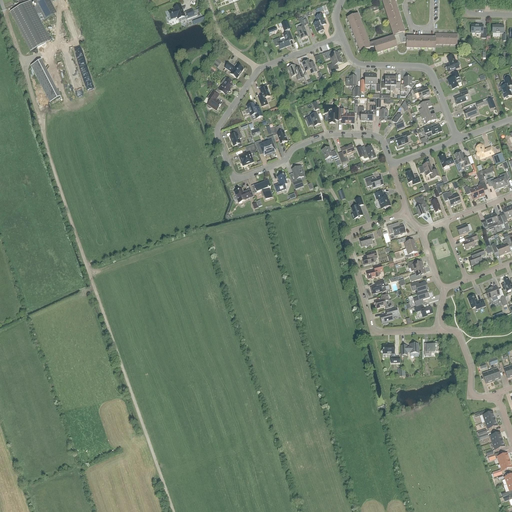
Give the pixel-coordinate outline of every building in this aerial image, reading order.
[(32,0),(37,9),(51,2),(54,0),(32,0)] [(403,39),(402,34),(404,33),(393,0),(387,0),(383,1),(386,9),(394,34),(394,36),(393,36),(393,37),(394,38),(373,44),(371,45),(369,46),(368,46),(369,48),(371,48),(372,47),(374,47),(376,54),(397,47),(398,51),(398,52),(399,53),(400,54),(401,54),(402,54),(403,54),(404,53),(405,52),(406,51),(406,50),(406,49),(435,49),(435,45),(457,45),(457,35),(454,35),(435,34),(435,39),(406,38),(406,39),(403,39)] [(51,42),(33,1),(12,10),(30,51),(51,42)] [(174,10),(168,12),(170,16),(169,17),(170,20),(171,21),(175,20),(176,18),(175,18),(177,18),(177,20),(179,23),(186,20),(185,19),(187,18),(187,20),(197,16),(196,16),(195,12),(193,13),(192,10),(185,12),(185,13),(184,13),(183,12),(184,12),(185,9),(182,8),(181,6),(173,9),(174,10)] [(377,6),(364,11),(365,15),(378,10),(377,6)] [(322,15),(315,17),(318,22),(313,24),(317,33),(320,32),(320,33),(321,34),(323,33),(323,32),(323,31),(324,31),(322,26),(326,25),(322,15)] [(369,48),(368,46),(368,45),(358,20),(357,15),(350,17),(347,19),(360,52),(370,49),(369,48)] [(193,25),(203,22),(206,21),(205,20),(204,17),(192,22),(193,25)] [(281,23),(284,32),(291,29),(287,21),(281,23)] [(304,27),(305,27),(303,23),(301,24),(300,26),(301,28),(297,29),(301,40),(308,37),(304,27)] [(268,29),(270,34),(277,30),(275,25),(268,29)] [(471,25),(471,33),(481,34),(481,39),(486,39),(486,30),(483,30),(483,26),(471,25)] [(492,26),(492,33),(492,37),(500,37),(500,34),(503,34),(503,26),(492,26)] [(280,50),(290,46),(289,42),(292,40),(289,33),(283,35),(285,40),(280,42),(280,40),(278,39),(273,41),(276,47),(278,46),(280,50)] [(331,56),(329,52),(323,54),(326,60),(330,59),(331,61),(340,58),(338,53),(331,56)] [(456,62),(453,56),(447,59),(449,64),(445,66),(448,73),(459,68),(458,66),(459,66),(460,65),(459,64),(459,62),(458,62),(456,62)] [(342,63),(340,58),(331,61),(332,64),(328,66),(329,68),(328,69),(330,73),(337,70),(335,66),(342,63)] [(310,63),(309,61),(302,63),(306,72),(311,70),(312,74),(317,72),(313,62),(310,63)] [(225,68),(231,73),(230,74),(237,79),(243,70),(236,65),(234,68),(232,66),(229,63),(225,68)] [(298,80),(303,78),(299,68),(296,69),(295,66),(288,69),(291,78),(297,76),(298,80)] [(461,83),(459,78),(457,72),(451,75),(452,78),(447,80),(448,84),(449,83),(452,90),(459,87),(458,84),(461,83)] [(217,89),(215,91),(219,94),(221,92),(226,96),(228,92),(230,92),(230,90),(232,87),(229,84),(231,81),(226,77),(222,82),(221,84),(222,85),(219,90),(217,89)] [(346,79),(346,85),(350,85),(350,86),(356,87),(356,77),(350,77),(350,79),(346,79)] [(387,89),(387,90),(389,91),(390,91),(390,92),(390,78),(385,78),(385,83),(382,83),(382,89),(387,89)] [(396,78),(390,78),(390,92),(390,91),(392,91),(394,90),(394,89),(400,89),(400,83),(396,83),(396,78)] [(404,86),(400,86),(400,93),(407,93),(407,88),(411,88),(411,78),(404,78),(404,86)] [(501,83),(500,85),(504,99),(505,98),(506,99),(507,99),(508,98),(508,97),(511,96),(509,87),(511,86),(511,83),(510,78),(504,80),(504,82),(501,83)] [(262,97),(258,98),(262,107),(268,105),(265,99),(270,97),(270,95),(269,92),(268,92),(266,87),(269,85),(261,88),(260,88),(261,90),(260,91),(262,97)] [(418,93),(420,99),(429,95),(427,88),(420,91),(419,88),(413,91),(414,95),(418,93)] [(466,101),(464,96),(468,94),(466,90),(459,92),(461,96),(454,98),(456,105),(466,101)] [(208,108),(209,109),(210,109),(211,109),(211,108),(216,112),(219,108),(220,107),(219,107),(222,104),(216,100),(219,95),(213,91),(207,99),(211,101),(207,105),(208,106),(208,107),(208,108)] [(493,97),(488,99),(491,109),(496,107),(493,97)] [(419,111),(421,115),(428,113),(426,109),(432,107),(429,101),(420,105),(422,110),(419,111)] [(246,107),(247,107),(248,109),(245,111),(246,111),(247,114),(247,115),(250,114),(251,116),(250,116),(250,117),(255,115),(256,119),(262,117),(259,108),(255,109),(253,104),(254,104),(246,107)] [(357,107),(357,114),(360,114),(360,122),(366,122),(367,113),(363,113),(363,107),(357,107)] [(370,113),(367,113),(366,122),(372,122),(372,115),(376,115),(376,107),(370,107),(370,113)] [(466,119),(470,118),(470,119),(478,116),(475,107),(470,110),(464,113),(466,119)] [(338,121),(339,110),(332,110),(332,115),(329,115),(329,117),(326,117),(326,116),(325,116),(325,122),(328,122),(328,124),(335,124),(335,121),(338,121)] [(348,124),(348,114),(348,111),(339,111),(339,119),(342,119),(342,124),(348,124)] [(427,124),(437,120),(434,114),(429,116),(428,113),(421,115),(422,120),(425,119),(427,124)] [(313,124),(314,127),(321,124),(316,114),(310,116),(310,117),(306,119),(305,118),(308,126),(309,126),(313,124)] [(397,131),(404,129),(403,124),(405,123),(403,120),(401,118),(402,118),(398,115),(392,122),(396,125),(396,127),(395,127),(397,131)] [(433,135),(441,132),(439,125),(435,127),(434,124),(423,128),(425,134),(431,132),(433,135)] [(282,144),(283,144),(283,143),(287,142),(284,131),(281,132),(279,126),(271,129),(273,137),(277,135),(280,144),(282,144)] [(237,145),(238,145),(239,148),(238,148),(239,148),(242,147),(239,139),(241,139),(242,138),(238,129),(230,132),(232,136),(229,137),(231,141),(233,147),(236,146),(237,145)] [(410,136),(408,131),(401,134),(403,137),(396,140),(398,147),(408,143),(406,137),(410,136)] [(269,143),(265,144),(269,154),(270,154),(271,154),(272,154),(273,154),(273,153),(275,152),(272,146),(275,144),(273,137),(268,139),(269,143)] [(262,145),(260,142),(256,143),(258,151),(261,150),(264,156),(266,156),(267,156),(268,156),(268,155),(269,154),(265,144),(262,145)] [(247,153),(239,156),(241,162),(243,166),(253,162),(249,152),(255,150),(253,145),(243,149),(245,149),(247,153)] [(355,153),(351,145),(341,149),(342,153),(338,154),(342,163),(348,161),(346,156),(355,153)] [(482,146),(480,145),(479,145),(478,146),(477,147),(478,149),(479,152),(478,153),(477,154),(478,155),(479,156),(480,156),(481,159),(493,154),(491,148),(484,151),(482,147),(482,146)] [(361,147),(356,149),(360,158),(363,157),(364,159),(365,159),(368,158),(369,160),(375,157),(371,146),(365,148),(366,152),(363,153),(361,148),(361,147)] [(322,153),(325,160),(330,158),(331,161),(338,158),(335,151),(331,153),(329,148),(323,150),(321,151),(322,153)] [(464,159),(461,153),(455,155),(456,160),(454,161),(458,173),(462,171),(461,168),(460,164),(464,162),(465,166),(470,165),(467,158),(464,159)] [(501,155),(493,158),(496,166),(504,162),(501,155)] [(454,164),(452,157),(446,159),(445,156),(438,158),(442,169),(449,166),(454,164)] [(420,174),(424,173),(426,176),(429,175),(431,180),(439,177),(436,170),(433,172),(429,163),(422,166),(423,167),(418,169),(419,169),(421,174),(420,174)] [(296,180),(297,180),(298,182),(293,184),(295,190),(303,187),(300,178),(304,177),(300,167),(303,166),(292,170),(296,180)] [(414,179),(412,172),(405,174),(408,184),(412,182),(413,185),(420,182),(418,177),(414,179)] [(497,179),(498,181),(501,189),(503,188),(504,189),(506,188),(506,187),(507,186),(505,181),(508,180),(506,173),(500,176),(500,177),(497,179)] [(283,175),(282,176),(277,178),(280,184),(274,186),(274,184),(273,184),(277,193),(286,190),(284,186),(287,185),(285,180),(287,180),(285,175),(283,176),(283,175)] [(372,186),(373,189),(383,185),(381,178),(372,181),(371,177),(364,179),(367,188),(372,186)] [(498,190),(501,189),(498,181),(494,182),(493,178),(487,181),(489,187),(493,186),(495,191),(496,191),(496,192),(499,191),(498,190)] [(479,187),(475,188),(479,198),(484,196),(482,189),(486,188),(483,180),(480,182),(478,186),(479,187)] [(266,182),(263,183),(258,185),(257,184),(251,187),(254,194),(260,192),(263,197),(264,197),(265,200),(272,198),(269,189),(270,188),(269,186),(270,186),(269,183),(269,184),(268,182),(266,182)] [(466,187),(464,188),(466,195),(470,194),(473,201),(479,198),(475,188),(471,190),(471,189),(466,187)] [(238,204),(246,201),(245,200),(253,197),(250,190),(244,192),(245,193),(243,193),(242,190),(234,193),(238,204)] [(384,208),(391,206),(389,201),(388,201),(386,196),(384,197),(382,192),(375,194),(377,200),(378,199),(379,202),(379,203),(379,205),(380,206),(382,205),(384,208)] [(445,202),(448,201),(450,207),(456,205),(452,196),(450,192),(447,193),(442,195),(445,202)] [(456,205),(461,203),(457,194),(452,196),(456,205)] [(363,216),(360,206),(363,205),(361,198),(355,200),(357,206),(351,208),(353,213),(351,214),(353,219),(363,216)] [(441,211),(439,207),(440,207),(437,200),(434,201),(433,199),(430,200),(432,206),(430,207),(430,208),(430,210),(431,210),(434,209),(435,213),(441,211)] [(428,211),(424,200),(418,203),(419,207),(416,208),(419,217),(425,215),(423,208),(424,208),(426,212),(428,211)] [(504,226),(508,225),(506,220),(511,218),(508,209),(502,211),(503,214),(500,215),(504,226)] [(497,220),(495,214),(489,216),(494,227),(497,225),(498,227),(503,224),(501,219),(497,220)] [(481,223),(482,226),(484,231),(488,229),(494,227),(489,216),(484,218),(485,221),(481,223)] [(401,236),(402,235),(403,234),(402,234),(405,233),(403,226),(395,228),(394,225),(387,227),(390,235),(394,234),(395,236),(399,235),(400,236),(401,236)] [(459,236),(469,232),(466,225),(457,229),(459,236)] [(373,234),(367,235),(368,239),(360,241),(361,247),(365,246),(365,247),(366,248),(368,247),(369,246),(369,245),(372,244),(371,241),(374,240),(373,234)] [(464,239),(465,243),(463,244),(465,250),(475,247),(473,242),(477,240),(475,235),(464,239)] [(504,245),(501,246),(505,255),(510,253),(507,246),(511,245),(508,237),(504,238),(505,241),(503,242),(504,245)] [(415,247),(413,241),(413,239),(411,240),(410,240),(405,242),(404,238),(397,241),(398,244),(404,242),(406,250),(415,247)] [(494,252),(497,250),(499,257),(505,255),(501,246),(496,248),(494,244),(491,245),(494,252)] [(417,252),(415,247),(406,250),(407,253),(404,254),(406,260),(412,258),(411,255),(417,252)] [(482,262),(480,257),(485,255),(483,250),(470,255),(472,259),(469,260),(471,266),(474,265),(475,266),(479,265),(478,264),(482,262)] [(377,259),(375,252),(365,255),(366,259),(363,260),(364,266),(375,263),(374,260),(377,259)] [(414,271),(423,268),(421,262),(415,264),(414,261),(407,264),(409,269),(411,269),(412,272),(409,273),(414,271)] [(380,273),(383,272),(381,265),(373,267),(374,271),(366,273),(368,280),(371,279),(371,280),(374,279),(374,278),(378,277),(380,273)] [(420,280),(419,276),(425,274),(423,268),(414,271),(415,275),(410,277),(411,283),(420,280)] [(508,280),(504,282),(505,284),(501,285),(504,291),(506,290),(507,292),(511,290),(511,292),(511,291),(511,284),(511,285),(510,281),(509,282),(508,280)] [(386,291),(385,286),(383,281),(374,283),(375,286),(370,288),(372,295),(382,292),(382,293),(386,291)] [(416,295),(427,291),(427,289),(428,288),(426,283),(418,286),(417,282),(410,285),(412,292),(416,290),(417,294),(416,295)] [(490,290),(486,291),(487,294),(488,297),(489,299),(491,299),(493,302),(500,299),(504,298),(501,291),(499,292),(498,290),(497,290),(496,288),(493,289),(490,290)] [(416,295),(417,298),(413,300),(415,307),(423,304),(421,301),(429,299),(428,294),(427,294),(426,292),(427,291),(416,295)] [(382,300),(374,302),(376,309),(385,307),(386,309),(392,308),(390,301),(389,301),(387,295),(381,297),(382,300)] [(478,309),(485,306),(483,301),(477,303),(475,296),(468,299),(472,309),(477,307),(478,309)] [(427,316),(432,314),(430,307),(423,309),(422,306),(414,308),(416,313),(421,311),(423,318),(427,316)] [(393,321),(392,316),(398,315),(396,309),(387,311),(388,314),(386,314),(386,315),(380,317),(383,326),(388,324),(388,322),(393,321)] [(431,353),(434,353),(434,351),(437,351),(437,344),(424,344),(425,356),(431,356),(431,353)] [(394,354),(394,350),(394,345),(383,346),(383,351),(382,351),(381,352),(382,353),(383,353),(383,355),(391,354),(391,358),(391,364),(400,364),(399,358),(394,358),(394,354)] [(410,354),(418,354),(418,349),(418,345),(410,345),(410,347),(407,347),(407,346),(401,347),(401,356),(401,358),(403,358),(403,356),(407,355),(407,353),(410,353),(410,354)] [(492,368),(493,371),(489,372),(493,383),(501,380),(497,370),(495,370),(494,367),(492,368)] [(487,385),(493,383),(489,372),(483,375),(487,385)] [(485,423),(495,419),(493,412),(482,416),(485,423)] [(498,426),(495,419),(485,423),(487,430),(498,426)] [(492,444),(502,440),(500,433),(489,437),(492,444)] [(505,447),(502,440),(492,444),(494,451),(505,447)] [(499,464),(510,461),(507,454),(497,457),(499,464)] [(511,467),(510,461),(499,464),(502,472),(511,467)]
